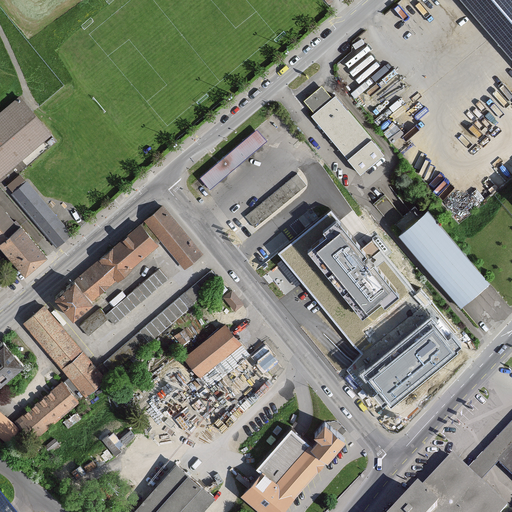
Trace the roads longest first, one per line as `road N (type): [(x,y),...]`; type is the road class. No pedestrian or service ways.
road 1 (residential): [(392,461),(161,180)]
road 2 (primary): [(376,0),(161,180)]
road 3 (primary): [(161,180),(0,322)]
road 4 (primary): [(392,461),(511,333)]
